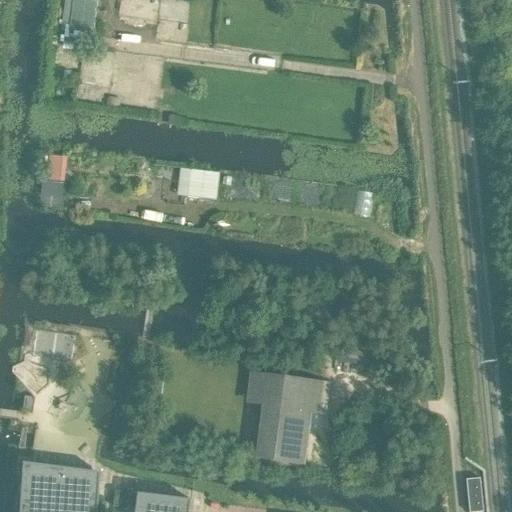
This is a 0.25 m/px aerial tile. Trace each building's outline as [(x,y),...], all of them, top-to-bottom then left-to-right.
[(94,34),(97,0),(73,0),(69,31),(94,34)] [(44,157),(42,180),(65,182),(67,159),(44,157)] [(190,170),(187,196),(216,200),(219,173),(190,170)] [(41,181),(39,208),(62,210),(65,183),(41,181)] [(52,263),(50,274),(61,276),(63,264),(52,263)] [(338,326),(354,329),(358,304),(342,302),(338,326)] [(266,379),(256,457),(304,463),(314,384),(266,379)] [(22,413),(32,414),(34,398),(24,397),(22,413)] [(189,511),(191,501),(163,497),(154,496),(137,494),(137,495),(134,511),(97,511),(99,488),(99,482),(100,473),(96,473),(72,470),(23,463),(19,511),(189,511)] [(467,480),(466,480),(468,511),(483,511),(480,479),(479,479),(473,480),(467,480)]
